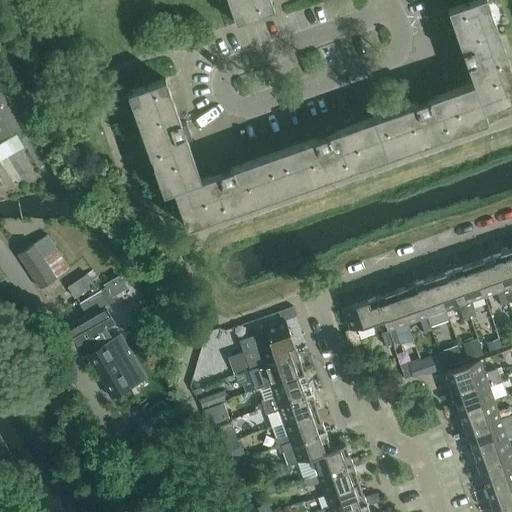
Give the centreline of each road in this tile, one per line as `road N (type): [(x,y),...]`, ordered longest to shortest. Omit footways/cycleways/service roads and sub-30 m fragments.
road 1 (residential): [(439,511),(421,463),(357,410),(321,307),(326,294),(511,228)]
road 2 (residential): [(389,9),(405,51),(247,114),(227,98),(227,78),(242,64),(340,29)]
road 3 (residential): [(152,511),(125,450),(0,257)]
